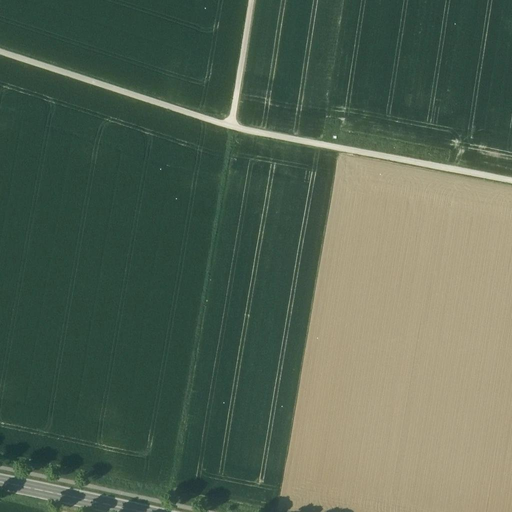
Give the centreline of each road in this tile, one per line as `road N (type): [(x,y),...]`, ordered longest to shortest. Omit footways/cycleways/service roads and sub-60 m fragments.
road 1 (track): [(511,180),(230,126),(0,51)]
road 2 (track): [(174,488),(230,126)]
road 3 (secondary): [(135,511),(0,481)]
road 4 (track): [(250,0),(230,126)]
